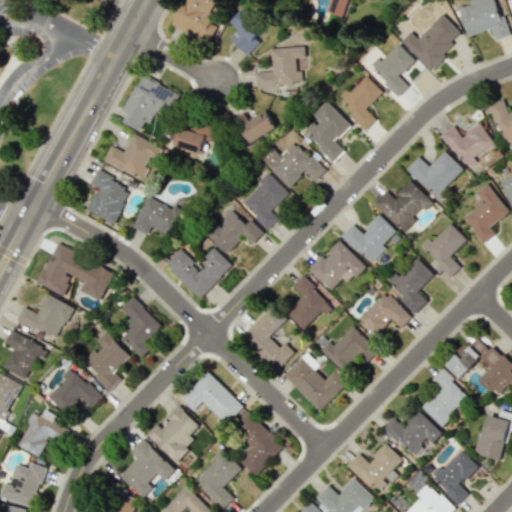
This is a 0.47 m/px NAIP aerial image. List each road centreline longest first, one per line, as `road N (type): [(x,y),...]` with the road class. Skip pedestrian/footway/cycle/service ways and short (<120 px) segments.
road 1 (residential): [(511,66),(458,90),(420,120),(102,442),(64,511)]
road 2 (residential): [(37,206),(148,272),(326,449)]
road 3 (residential): [(511,262),(263,511)]
road 4 (tertiary): [(146,0),(0,274)]
